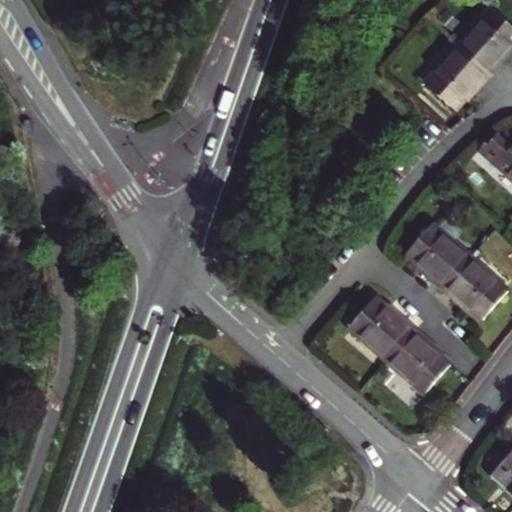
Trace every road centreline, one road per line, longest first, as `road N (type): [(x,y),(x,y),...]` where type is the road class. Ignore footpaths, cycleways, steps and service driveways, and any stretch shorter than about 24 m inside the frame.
road 1 (residential): [(511,101),(421,172),(357,265),(275,353)]
road 2 (primary): [(256,33),(160,138),(103,133),(45,83)]
road 3 (primary): [(175,266),(89,511)]
road 4 (primary): [(256,33),(175,266)]
road 5 (residential): [(175,266),(45,83)]
road 6 (residential): [(275,353),(421,481)]
road 7 (residential): [(421,481),(511,370)]
road 8 (residential): [(175,266),(275,353)]
